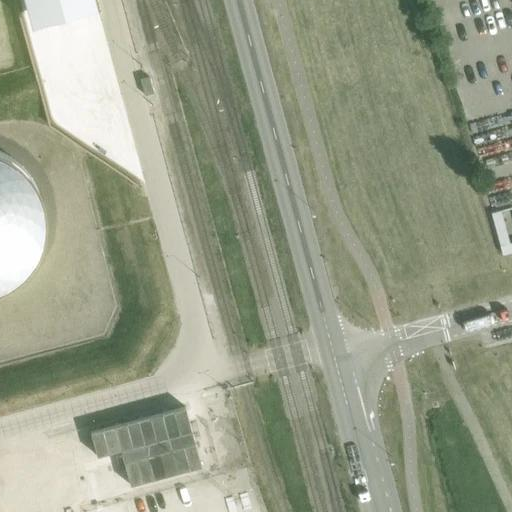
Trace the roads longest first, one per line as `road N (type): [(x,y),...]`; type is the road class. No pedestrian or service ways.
road 1 (unclassified): [(334,359),(238,0)]
road 2 (unclassified): [(334,359),(511,312)]
road 3 (unclassified): [(375,511),(334,359)]
